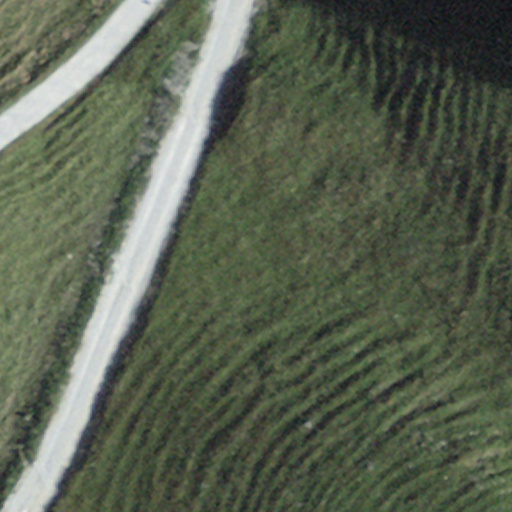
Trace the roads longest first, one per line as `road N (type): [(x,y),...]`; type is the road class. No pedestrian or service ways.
road 1 (track): [(26,511),(228,0)]
road 2 (track): [(0,135),(101,52),(142,0)]
